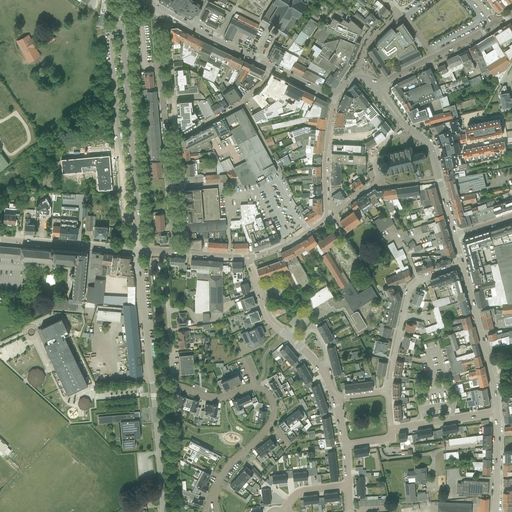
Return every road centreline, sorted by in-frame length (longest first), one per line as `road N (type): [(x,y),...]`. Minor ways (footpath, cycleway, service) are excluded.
road 1 (residential): [(212,496),(225,469),(269,425),(271,400),(255,387),(221,397),(152,387)]
road 2 (unclassified): [(461,264),(411,287),(385,391)]
road 3 (tertiary): [(496,411),(461,264)]
road 4 (unclassified): [(136,249),(152,387)]
road 5 (tertiary): [(136,249),(0,239)]
road 6 (tertiary): [(375,89),(494,24)]
road 7 (residential): [(166,139),(239,104),(270,66)]
road 8 (unclassified): [(406,126),(373,153),(374,184),(325,211)]
road 9 (tertiary): [(166,139),(159,10)]
road 10 (unclassified): [(152,387),(163,511)]
road 11 (tertiary): [(270,66),(159,10)]
road 12 (residential): [(173,373),(163,251)]
